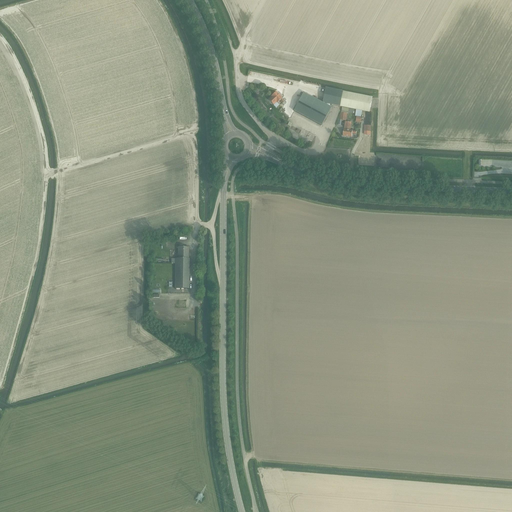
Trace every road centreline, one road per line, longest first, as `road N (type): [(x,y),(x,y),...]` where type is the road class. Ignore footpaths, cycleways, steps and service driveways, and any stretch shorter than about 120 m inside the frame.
road 1 (secondary): [(242,511),(222,384),(223,187)]
road 2 (tertiary): [(265,155),(347,182),(511,191)]
